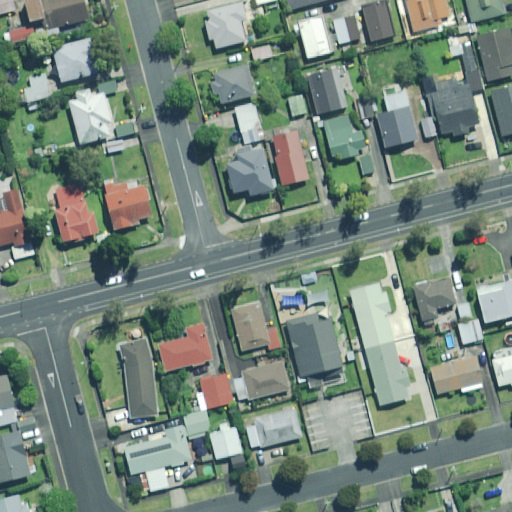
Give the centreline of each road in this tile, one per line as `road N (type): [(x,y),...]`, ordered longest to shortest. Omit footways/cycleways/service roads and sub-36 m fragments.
road 1 (secondary): [(208,263),(511,185)]
road 2 (residential): [(218,511),(511,436)]
road 3 (residential): [(140,0),(208,263)]
road 4 (residential): [(93,511),(39,306)]
road 5 (secondary): [(39,306),(208,263)]
